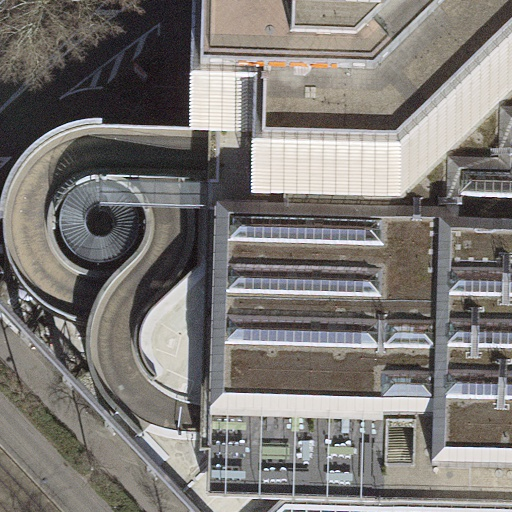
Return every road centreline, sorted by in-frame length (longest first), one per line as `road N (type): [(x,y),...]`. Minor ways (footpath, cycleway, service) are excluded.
road 1 (unknown): [(395,0),(413,73),(415,151),(395,198),(363,210),(313,198),(270,170),(302,120),(292,77),(259,53),(234,49),(197,0)]
road 2 (unknown): [(149,277),(395,511)]
road 3 (residential): [(111,0),(0,108)]
